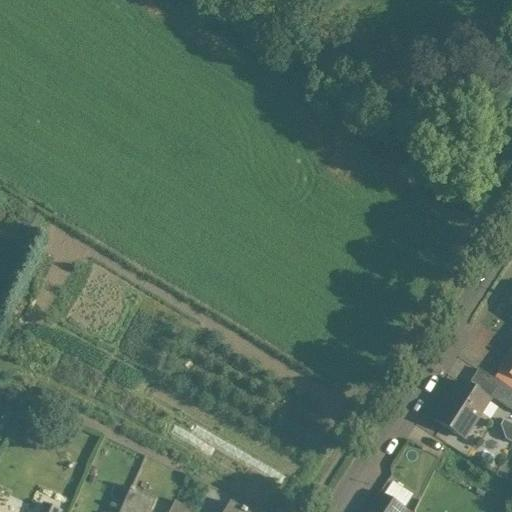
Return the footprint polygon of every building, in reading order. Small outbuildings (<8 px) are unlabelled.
[(511,350),(498,369),(511,379),(511,350)] [(433,420),(444,427),(464,440),(489,401),(460,383),(445,406),(443,404),(433,420)] [(511,411),(511,390),(500,383),(491,398),(511,411)] [(25,409),(24,417),(40,419),(41,411),(25,409)] [(91,475),(89,481),(96,484),(99,477),(91,475)] [(150,511),(156,500),(131,488),(119,511),(150,511)] [(477,489),(475,494),(482,497),(485,492),(477,489)] [(409,511),(380,493),(367,511),(409,511)] [(242,511),(231,504),(225,511),(191,511),(175,501),(170,511),(242,511)] [(61,511),(43,503),(39,511),(61,511)]
